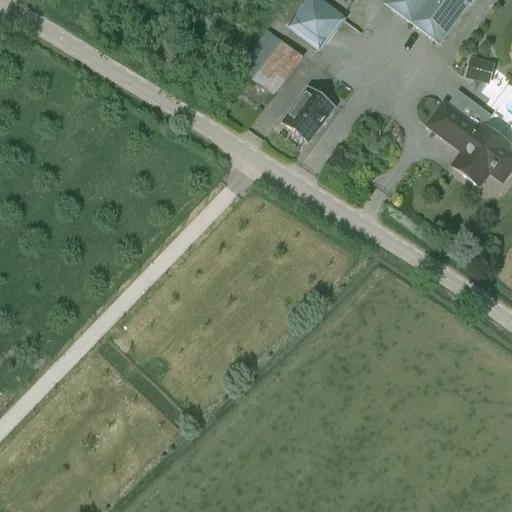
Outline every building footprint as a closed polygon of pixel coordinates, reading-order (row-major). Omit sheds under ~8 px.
[(306,0),(285,30),(319,56),(344,22),(314,0),(306,0)] [(474,0),(386,0),(382,6),(439,48),(474,0)] [(252,83),(256,86),(272,98),(301,60),(281,44),(252,83)] [(468,60),(464,81),(489,87),(494,66),(468,60)] [(245,78),(249,72),(242,67),(238,73),(245,78)] [(307,90),(279,126),(307,147),(335,111),(307,90)] [(501,184),(511,169),(511,154),(509,152),(511,148),(481,126),(478,130),(445,105),(427,129),(462,156),(453,169),(478,188),(489,175),(501,184)]
